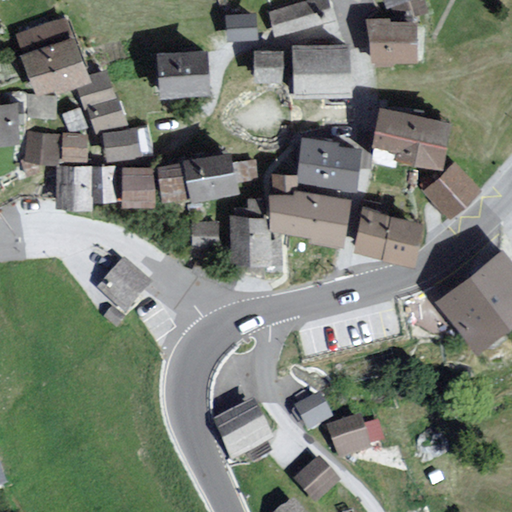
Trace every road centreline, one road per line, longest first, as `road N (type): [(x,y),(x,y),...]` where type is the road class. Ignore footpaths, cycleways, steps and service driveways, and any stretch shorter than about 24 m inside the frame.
road 1 (residential): [(354,15),(365,39),(371,101),(346,291)]
road 2 (residential): [(217,331),(161,268),(116,237),(39,226),(0,230)]
road 3 (residential): [(273,308),(261,391),(377,511)]
road 4 (tertiary): [(511,187),(427,263),(346,291)]
road 5 (tertiary): [(217,331),(192,360),(185,398),(230,511)]
road 6 (residential): [(354,15),(315,33),(244,44),(229,54),(218,100)]
